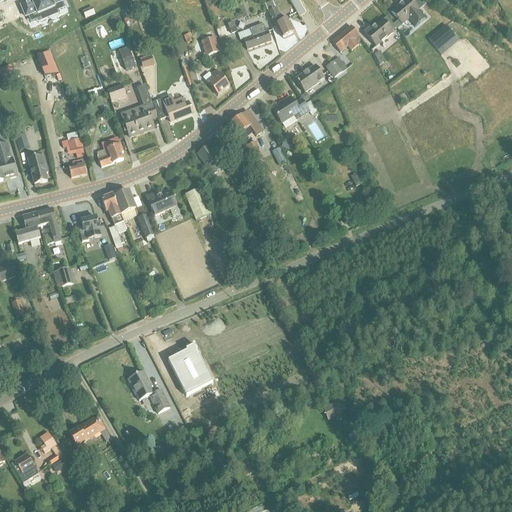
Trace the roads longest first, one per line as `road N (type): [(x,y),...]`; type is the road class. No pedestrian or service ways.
road 1 (unclassified): [(69,362),(511,174)]
road 2 (tertiary): [(0,213),(143,175),(339,19)]
road 3 (residential): [(69,362),(158,511)]
